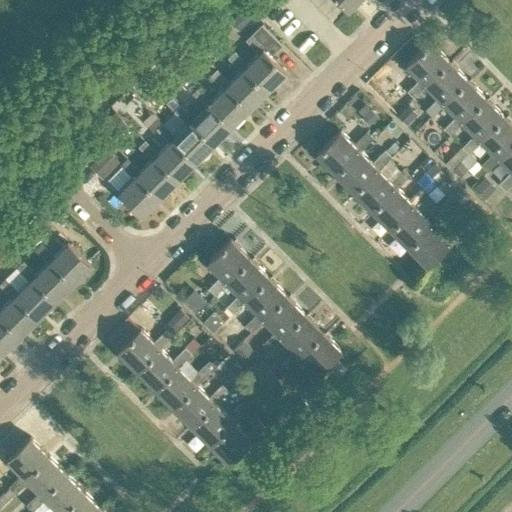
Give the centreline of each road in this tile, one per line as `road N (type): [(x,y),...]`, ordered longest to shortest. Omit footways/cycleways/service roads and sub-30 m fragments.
road 1 (residential): [(0,404),(413,0)]
road 2 (primary): [(391,511),(511,392)]
